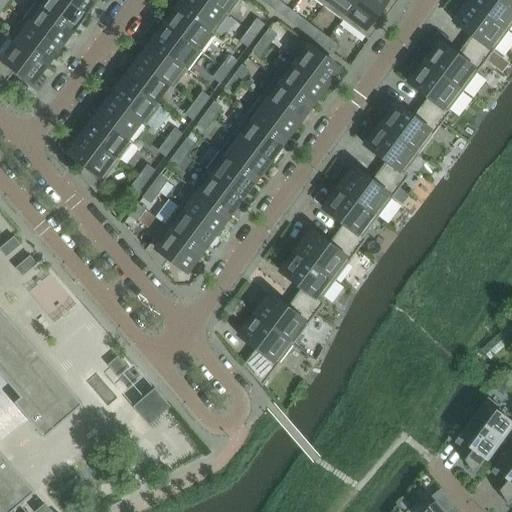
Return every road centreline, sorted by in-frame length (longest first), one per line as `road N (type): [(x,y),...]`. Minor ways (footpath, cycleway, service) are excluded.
road 1 (residential): [(185,332),(429,0)]
road 2 (residential): [(0,182),(160,366)]
road 3 (residential): [(185,332),(26,149)]
road 4 (residential): [(160,366),(205,416),(233,421),(237,394),(185,332)]
road 5 (residential): [(138,0),(26,149)]
